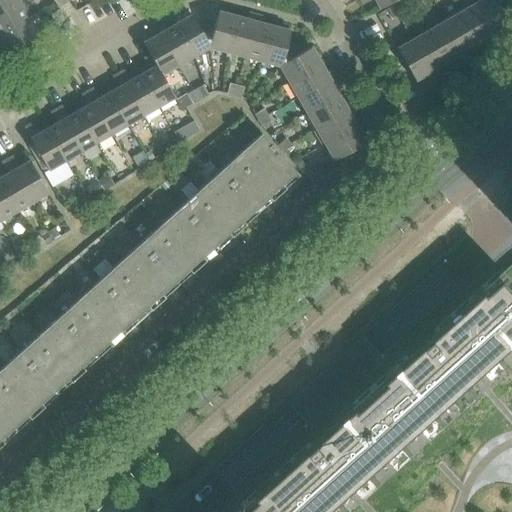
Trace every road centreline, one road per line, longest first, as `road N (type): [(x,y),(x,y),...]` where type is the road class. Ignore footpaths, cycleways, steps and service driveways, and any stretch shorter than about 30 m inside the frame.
road 1 (residential): [(0,122),(12,89),(167,0)]
road 2 (residential): [(442,168),(403,131),(342,33)]
road 3 (residential): [(442,168),(496,228),(453,270)]
